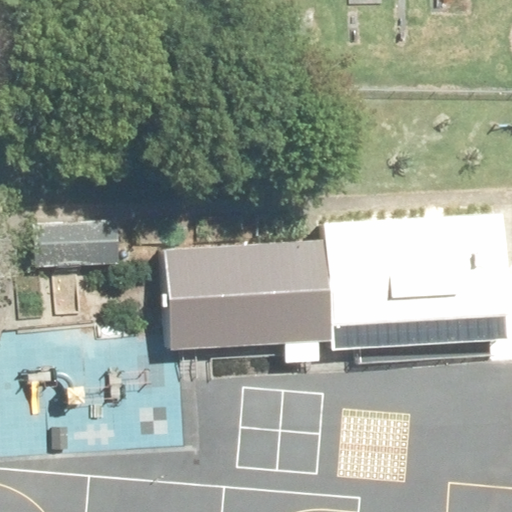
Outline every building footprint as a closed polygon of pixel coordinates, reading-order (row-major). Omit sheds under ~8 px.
[(102,216),(2,226),(6,273),(107,264),(102,216)] [(500,249),(329,259),(336,379),(507,370),(500,249)] [(329,259),(153,268),(158,368),(335,358),(329,259)] [(511,511),(511,446),(247,460),(249,511),(511,511)] [(200,511),(199,466),(0,475),(0,511),(200,511)]
